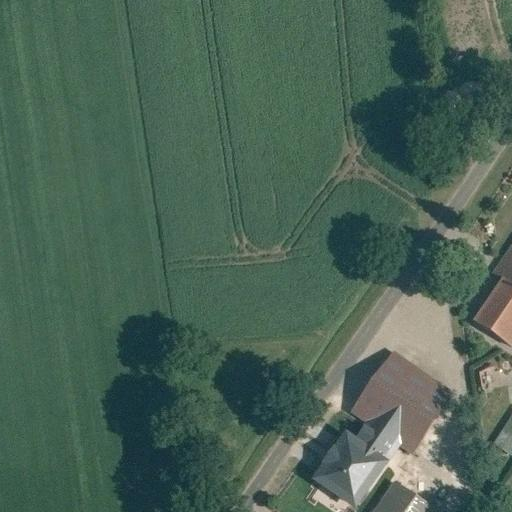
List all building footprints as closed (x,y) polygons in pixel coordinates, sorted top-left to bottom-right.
[(511,258),(499,278),(511,287),(479,334),(511,356),(511,258)] [(452,402),(401,367),(366,418),(380,427),(367,445),(353,436),(323,480),(364,508),(391,469),(384,465),(394,450),(411,462),(452,402)] [(479,375),(485,390),(501,384),(495,369),(479,375)] [(511,417),(494,446),(511,457),(511,417)] [(433,511),(397,486),(379,511),(433,511)]
